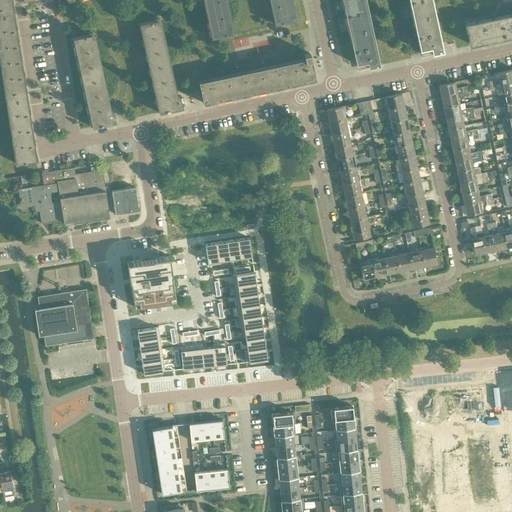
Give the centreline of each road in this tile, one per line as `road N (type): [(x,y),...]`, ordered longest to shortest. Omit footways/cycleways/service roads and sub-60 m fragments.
road 1 (residential): [(415,69),(460,271),(453,280),(354,299),(340,276),(302,97)]
road 2 (residential): [(122,403),(377,377)]
road 3 (residential): [(23,0),(44,152),(73,145)]
road 4 (residential): [(139,133),(302,97)]
road 5 (residential): [(122,403),(95,239)]
road 6 (residential): [(73,145),(51,0)]
road 7 (residential): [(377,377),(511,363)]
road 8 (residential): [(391,511),(377,377)]
